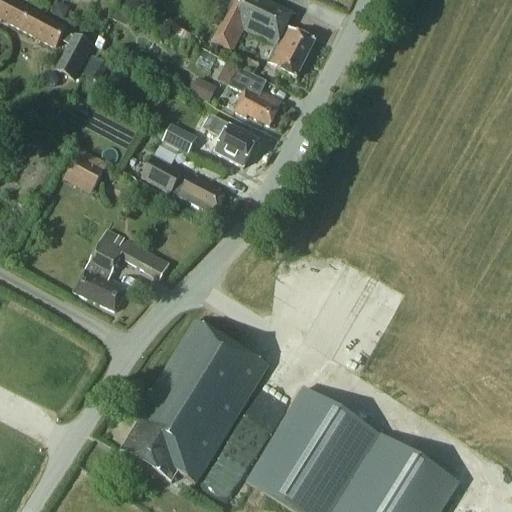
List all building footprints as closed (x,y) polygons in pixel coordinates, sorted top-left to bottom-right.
[(91,49),(64,34),(66,30),(9,0),(0,0),(0,21),(55,51),(59,43),(68,48),(55,72),(74,82),(91,49)] [(315,44),(287,30),(293,17),(258,0),(233,0),(211,44),(232,54),(243,32),(276,49),(267,66),(296,81),(315,44)] [(98,22),(92,33),(98,37),(105,25),(98,22)] [(179,32),(175,39),(186,45),(190,37),(179,32)] [(98,43),(95,51),(100,53),(103,47),(98,43)] [(97,56),(88,76),(105,83),(113,63),(97,56)] [(254,76),(258,67),(242,59),(237,68),(254,76)] [(227,65),(217,83),(228,88),(237,70),(227,65)] [(268,129),(281,105),(261,95),(266,84),(237,70),(228,88),(243,95),(233,114),(245,120),(247,118),(268,129)] [(190,97),(208,106),(216,90),(198,81),(190,97)] [(243,171),(257,143),(210,118),(202,132),(221,142),(214,155),(243,171)] [(186,157),(186,156),(195,140),(171,127),(162,143),(163,144),(166,146),(179,153),(186,157)] [(163,144),(153,161),(170,170),(179,153),(166,146),(163,144)] [(65,177),(93,192),(102,176),(74,160),(65,177)] [(170,195),(170,194),(181,176),(170,170),(153,161),(153,160),(142,180),(170,195)] [(210,210),(215,213),(224,198),(218,195),(220,191),(190,175),(187,180),(181,176),(170,194),(177,198),(177,199),(207,215),(210,210)] [(168,267),(153,259),(107,233),(72,295),(114,314),(128,291),(108,282),(119,261),(159,283),(168,267)] [(176,475),(194,486),(267,368),(195,323),(133,422),(138,425),(120,454),(170,485),(176,475)] [(244,483),(291,511),(333,511),(380,438),(302,390),(244,483)] [(440,511),(456,486),(380,438),(333,511),(440,511)]
